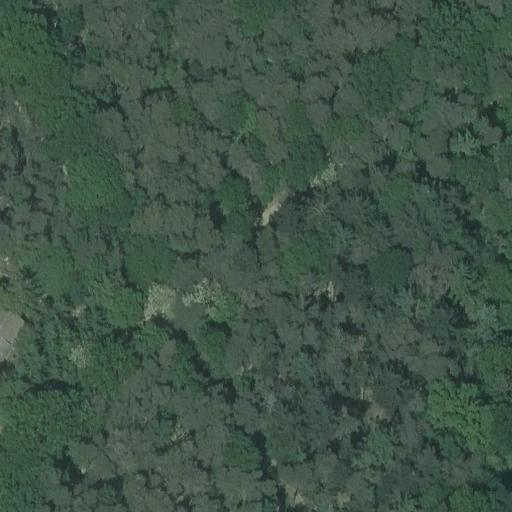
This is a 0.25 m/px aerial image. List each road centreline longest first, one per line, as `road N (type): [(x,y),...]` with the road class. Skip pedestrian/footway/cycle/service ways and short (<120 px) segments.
road 1 (unclassified): [(5,511),(150,326),(269,511)]
road 2 (track): [(156,299),(511,28)]
road 3 (track): [(0,46),(156,299)]
